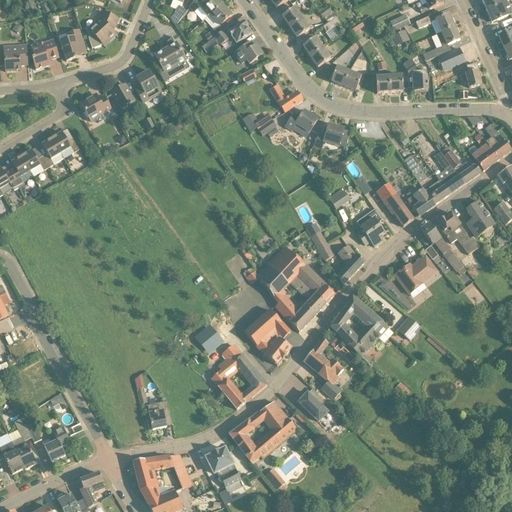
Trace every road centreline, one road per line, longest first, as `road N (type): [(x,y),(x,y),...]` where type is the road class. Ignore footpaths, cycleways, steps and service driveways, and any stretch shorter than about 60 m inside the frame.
road 1 (tertiary): [(106,457),(178,449),(235,421),(265,398),(393,247),(511,160)]
road 2 (tertiary): [(504,112),(334,105),(305,87),(244,0)]
road 3 (residential): [(0,257),(106,457)]
road 4 (residential): [(61,79),(112,68),(148,0)]
road 5 (residential): [(504,112),(505,94),(464,0)]
